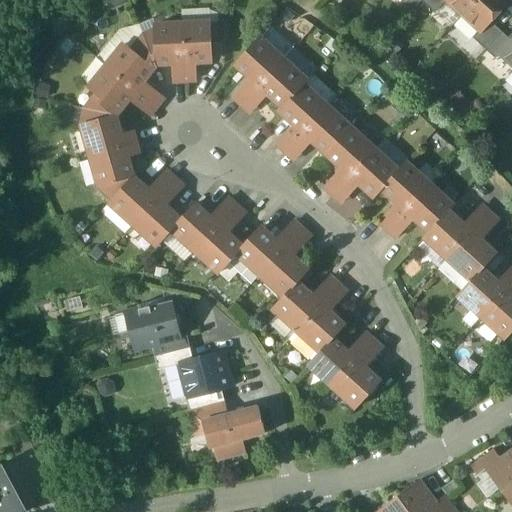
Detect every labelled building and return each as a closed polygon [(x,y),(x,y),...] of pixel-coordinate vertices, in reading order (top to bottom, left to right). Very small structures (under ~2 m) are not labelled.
[(404,0),(401,5),(410,14),(421,2),(422,0),(404,0)] [(422,0),(421,2),(434,13),(446,0),(445,0),(422,0)] [(445,0),(446,0),(463,16),(477,0),(445,0)] [(477,0),(463,16),(479,31),(480,32),(490,22),(509,0),(477,0)] [(490,22),(480,32),(479,31),(472,39),(485,50),(501,33),(490,22)] [(210,23),(182,25),(184,68),(196,67),(195,62),(212,62),(210,23)] [(182,25),(154,26),(154,32),(156,64),(172,63),(173,82),(185,81),(184,68),(182,25)] [(154,32),(144,37),(156,64),(154,32)] [(501,33),(485,50),(495,59),(499,54),(499,53),(510,41),(501,33)] [(144,37),(132,52),(139,57),(142,54),(156,66),(156,64),(144,37)] [(511,38),(510,41),(499,53),(499,54),(511,65),(511,38)] [(260,39),(235,66),(250,79),(246,84),(255,92),(283,60),(260,39)] [(124,45),(106,67),(146,99),(153,90),(143,82),(156,66),(142,54),(139,57),(132,52),(124,45)] [(283,60),(255,92),(264,99),(268,95),(283,109),(304,86),(307,82),(283,60)] [(146,99),(106,67),(89,89),(97,95),(104,101),(101,104),(116,116),(129,100),(139,108),(146,99)] [(196,67),(184,68),(185,81),(196,81),(196,67)] [(255,92),(246,84),(233,99),(241,107),(255,92)] [(283,109),(279,113),(294,126),(290,131),(299,138),(327,107),(304,86),(283,109)] [(165,99),(154,90),(153,90),(146,99),(158,108),(165,99)] [(255,92),(241,107),(250,114),(264,99),(255,92)] [(97,95),(85,110),(116,116),(101,104),(104,101),(97,95)] [(158,108),(146,99),(139,108),(139,109),(150,118),(158,108)] [(351,129),(327,107),(299,138),(307,146),(312,142),(327,156),(351,129)] [(85,110),(84,110),(81,126),(116,116),(85,110)] [(116,116),(81,126),(90,157),(136,143),(133,132),(122,136),(116,116)] [(351,129),(327,156),(342,169),(337,174),(346,181),(375,150),(351,129)] [(290,131),(277,146),(285,153),(299,138),(290,131)] [(299,138),(285,153),(294,161),(307,146),(299,138)] [(136,143),(90,157),(99,187),(134,177),(128,158),(140,155),(136,143)] [(375,150),(346,181),(355,189),(359,185),(374,198),(381,190),(398,172),(375,150)] [(398,172),(381,190),(396,204),(394,207),(403,215),(429,185),(406,164),(398,172)] [(175,180),(166,172),(153,187),(161,194),(175,180)] [(337,174),(324,189),(333,196),(346,181),(337,174)] [(134,177),(99,187),(113,200),(134,177)] [(149,191),(134,177),(113,200),(109,204),(133,226),(161,194),(153,187),(149,191)] [(184,187),(175,180),(161,194),(170,202),(184,187)] [(355,189),(346,181),(333,196),(341,204),(355,189)] [(429,185),(403,215),(411,222),(414,220),(429,233),(448,212),(453,207),(429,185)] [(170,202),(161,194),(133,226),(157,247),(171,231),(181,220),(166,207),(170,202)] [(228,199),(213,215),(222,223),(237,206),(228,199)] [(213,215),(211,218),(196,204),(181,220),(171,231),(195,253),(222,223),(213,215)] [(246,214),(237,206),(222,223),(230,231),(246,214)] [(481,206),(467,221),(476,229),(490,214),(481,206)] [(394,207),(379,224),(387,231),(403,215),(394,207)] [(429,233),(424,239),(448,260),(476,229),(467,221),(463,225),(448,212),(429,233)] [(490,214),(476,229),(485,237),(498,222),(490,214)] [(403,215),(387,231),(396,239),(411,222),(403,215)] [(293,222),(280,237),(288,245),(302,230),(293,222)] [(230,231),(222,223),(195,253),(219,274),(236,255),(243,247),(228,234),(230,231)] [(276,242),(261,228),(243,247),(236,255),(260,276),(288,245),(280,237),(276,242)] [(476,229),(448,260),(471,282),(482,270),(496,255),(481,241),(485,237),(476,229)] [(302,230),(288,245),(297,253),(311,238),(302,230)] [(288,245),(260,276),(284,298),(297,283),(308,271),(293,257),(297,253),(288,245)] [(511,267),(500,281),(508,288),(511,284),(511,267)] [(497,283),(482,270),(471,282),(458,296),(482,318),(508,288),(500,281),(497,283)] [(330,277),(315,294),(323,302),(339,285),(330,277)] [(312,297),(297,283),(284,298),(273,310),(297,331),(323,302),(315,294),(312,297)] [(339,285),(323,302),(332,310),(347,293),(339,285)] [(511,291),(508,288),(482,318),(505,339),(511,331),(511,291)] [(323,302),(297,331),(320,353),(333,339),(344,326),(329,312),(332,310),(323,302)] [(170,303),(126,314),(135,350),(152,346),(179,339),(170,303)] [(374,341),(365,333),(350,350),(359,358),(374,341)] [(179,339),(152,346),(155,358),(190,349),(187,337),(179,339)] [(348,353),(333,339),(320,353),(308,366),(332,387),(359,358),(350,350),(348,353)] [(374,341),(359,358),(367,366),(383,349),(374,341)] [(190,349),(155,358),(158,371),(178,366),(177,365),(193,361),(190,349)] [(193,361),(177,365),(178,366),(186,399),(221,391),(233,387),(224,353),(193,361)] [(359,358),(332,387),(356,409),(380,382),(365,368),(367,366),(359,358)] [(221,391),(186,399),(190,411),(224,402),(221,391)] [(224,402),(190,411),(193,424),(202,422),(228,415),(224,402)] [(228,415),(202,422),(209,449),(242,440),(265,434),(258,408),(228,415)] [(242,440),(214,448),(217,461),(245,454),(242,440)] [(493,450),(470,467),(477,476),(485,470),(500,459),(493,450)] [(511,450),(500,459),(485,470),(502,493),(511,485),(511,450)] [(49,479),(34,451),(13,463),(28,490),(49,479)] [(28,490),(13,463),(0,469),(0,511),(18,511),(35,503),(28,490)] [(454,480),(442,489),(448,497),(460,488),(454,480)] [(420,481),(398,497),(408,511),(442,511),(436,503),(420,481)] [(511,485),(502,493),(511,506),(511,485)] [(457,511),(446,496),(436,503),(442,511),(457,511)] [(408,511),(398,497),(378,511),(408,511)]
